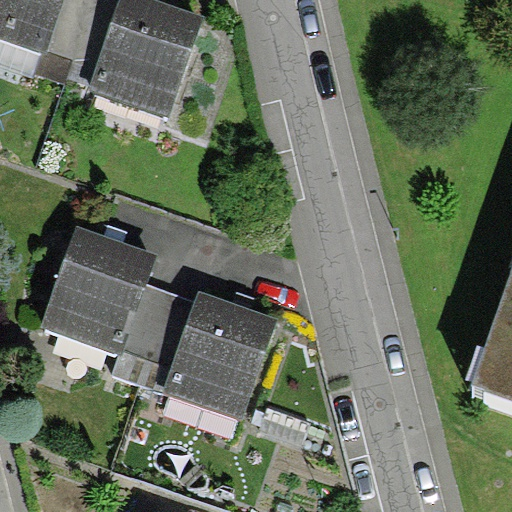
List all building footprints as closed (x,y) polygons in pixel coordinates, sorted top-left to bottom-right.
[(0,0),(0,33),(43,47),(58,0),(0,0)] [(128,6),(102,84),(164,105),(190,26),(128,6)] [(82,245),(57,326),(120,346),(146,265),(82,245)] [(204,308),(180,388),(242,407),(266,327),(204,308)] [(511,362),(494,414),(511,418),(511,362)]
